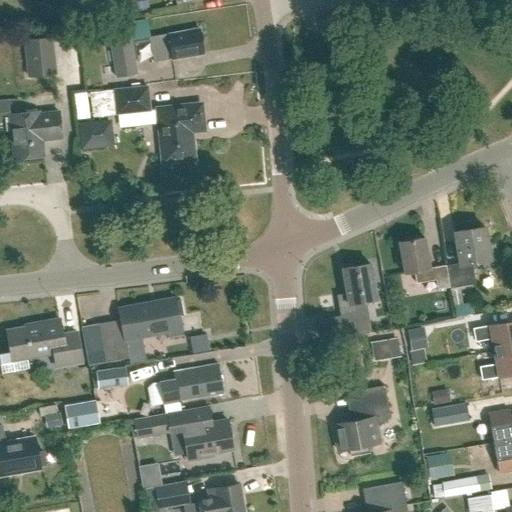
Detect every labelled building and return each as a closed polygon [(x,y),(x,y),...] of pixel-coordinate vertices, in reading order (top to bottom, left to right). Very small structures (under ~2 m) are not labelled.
[(134,21),(107,26),(110,41),(130,38),(131,41),(150,38),(147,20),(147,19),(134,21)] [(149,39),(152,57),(170,54),(171,59),(203,54),(199,30),(172,34),(173,35),(149,39)] [(58,74),(54,37),(26,40),(30,77),(58,74)] [(131,41),(130,38),(110,41),(115,77),(136,74),(131,41)] [(117,115),(153,111),(150,85),(114,89),(117,115)] [(9,100),(0,100),(0,113),(10,112),(9,100)] [(203,131),(201,106),(158,110),(163,163),(193,160),(191,142),(188,142),(187,132),(203,131)] [(62,139),(59,112),(39,114),(39,112),(9,115),(14,160),(43,157),(41,139),(47,138),(47,140),(62,139)] [(80,150),(114,147),(112,121),(77,124),(80,150)] [(460,263),(446,266),(450,287),(474,283),(471,263),(490,260),(484,227),(454,233),(460,263)] [(404,273),(414,272),(416,284),(436,280),(438,290),(449,287),(445,266),(430,268),(425,238),(399,243),(404,273)] [(340,316),(357,313),(355,304),(376,300),(370,265),(343,270),(347,294),(337,296),(340,316)] [(166,333),(167,338),(182,336),(179,317),(183,317),(181,301),(176,302),(175,299),(119,309),(121,321),(99,325),(106,364),(129,359),(126,341),(141,338),(166,333)] [(360,335),(357,319),(341,322),(344,338),(360,335)] [(26,359),(58,353),(60,367),(82,363),(76,333),(62,336),(59,320),(26,326),(27,328),(7,332),(10,347),(0,349),(0,367),(1,374),(28,369),(26,359)] [(475,342),(491,339),(493,353),(511,349),(511,323),(473,331),(475,342)] [(408,331),(412,350),(424,348),(420,329),(408,331)] [(141,338),(126,341),(129,359),(130,363),(145,361),(141,338)] [(396,339),(371,343),(374,358),(399,354),(396,339)] [(226,371),(258,368),(256,340),(224,343),(226,371)] [(511,349),(493,353),(495,366),(479,369),(481,380),(511,374),(511,349)] [(103,363),(101,351),(90,353),(92,365),(103,363)] [(165,405),(223,395),(218,365),(173,372),(175,381),(161,383),(165,405)] [(128,385),(126,367),(98,371),(100,389),(128,385)] [(379,444),(376,428),(390,417),(385,386),(352,391),(357,418),(355,421),(333,425),(338,451),(349,449),(350,456),(370,453),(368,446),(379,444)] [(432,393),(435,404),(446,402),(444,391),(432,393)] [(97,400),(65,405),(69,428),(100,423),(97,400)] [(469,420),(467,405),(432,411),(434,426),(469,420)] [(212,424),(209,406),(132,420),(136,438),(182,430),(188,461),(212,457),(212,454),(233,450),(228,421),(212,424)] [(509,411),(489,414),(494,444),(511,440),(511,415),(510,415),(509,411)] [(48,416),(50,427),(62,425),(60,414),(48,416)] [(0,476),(39,469),(39,467),(45,465),(42,452),(36,453),(34,438),(4,443),(1,426),(0,426),(0,476)] [(511,440),(494,444),(499,474),(511,471),(511,440)] [(427,458),(431,479),(450,475),(446,454),(427,458)] [(479,475),(451,480),(454,495),(482,491),(479,475)] [(159,476),(140,479),(142,489),(156,486),(161,486),(159,476)] [(161,486),(156,486),(156,488),(160,509),(165,508),(192,503),(188,481),(161,486)] [(405,511),(407,511),(402,482),(370,488),(374,511),(373,511),(405,511)] [(243,511),(238,484),(207,490),(208,496),(197,498),(199,511),(243,511)] [(443,497),(441,485),(433,486),(435,498),(443,497)] [(156,488),(143,490),(147,511),(165,511),(165,508),(160,509),(156,488)] [(493,511),(491,496),(468,500),(469,511),(493,511)]
